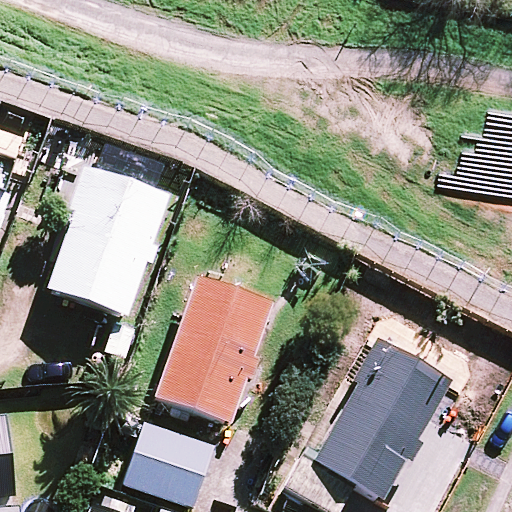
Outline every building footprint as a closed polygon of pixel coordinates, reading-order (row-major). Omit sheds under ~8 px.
[(147,255),(163,207),(78,179),(63,221),(68,222),(42,300),(123,327),(141,274),(146,276),(152,257),(147,255)] [(267,312),(192,286),(151,407),(225,432),(267,312)] [(378,509),(446,392),(372,349),(346,392),(352,395),(309,470),(350,493),(378,509)] [(0,427),(0,507),(10,507),(1,427),(0,427)] [(119,493),(173,511),(188,511),(208,458),(141,434),(119,493)] [(303,511),(339,511),(350,493),(309,470),(297,463),(277,497),(303,511)] [(87,511),(125,511),(101,503),(97,511),(89,511),(88,511),(87,511)]
